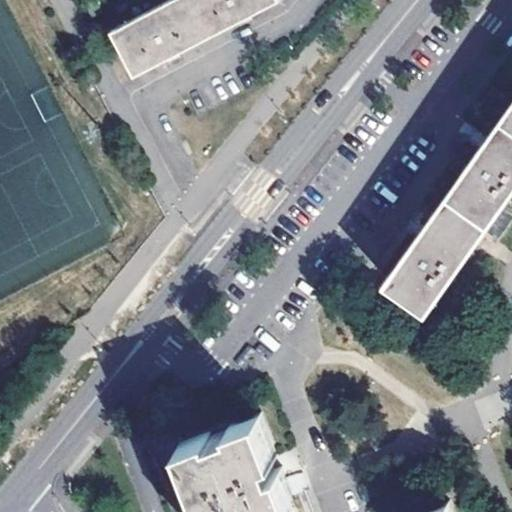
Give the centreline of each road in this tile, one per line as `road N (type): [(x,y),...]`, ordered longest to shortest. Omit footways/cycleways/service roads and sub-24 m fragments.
road 1 (tertiary): [(147,334),(174,317),(348,101),(350,80)]
road 2 (tertiary): [(350,80),(320,103),(147,317),(147,334)]
road 3 (residential): [(312,0),(284,28),(125,111)]
road 4 (tertiary): [(12,497),(147,334)]
